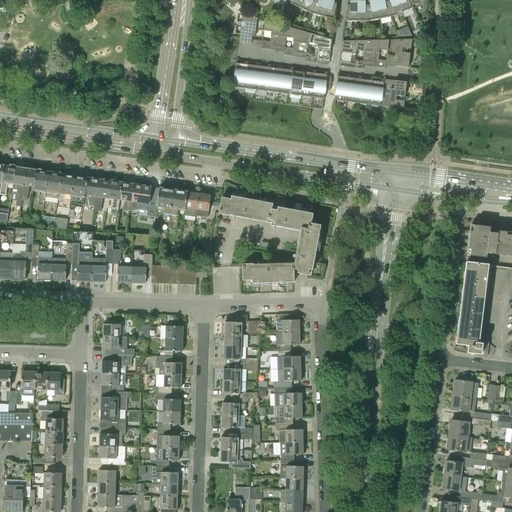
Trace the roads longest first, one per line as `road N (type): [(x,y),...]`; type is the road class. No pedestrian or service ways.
road 1 (residential): [(325,511),(318,302),(204,305)]
road 2 (tertiary): [(363,511),(382,273)]
road 3 (primary): [(395,173),(173,141)]
road 4 (residential): [(0,143),(210,173),(211,161)]
road 5 (residential): [(199,511),(204,305)]
road 6 (residential): [(447,360),(456,210),(487,211)]
road 7 (primary): [(211,161),(384,187)]
road 8 (primary): [(0,131),(163,154)]
road 9 (primary): [(156,138),(0,114)]
road 10 (residential): [(77,511),(81,355)]
road 11 (residential): [(425,511),(447,360)]
road 12 (secondary): [(173,141),(190,0)]
road 13 (secondary): [(176,0),(156,138)]
road 14 (residential): [(204,305),(84,303)]
